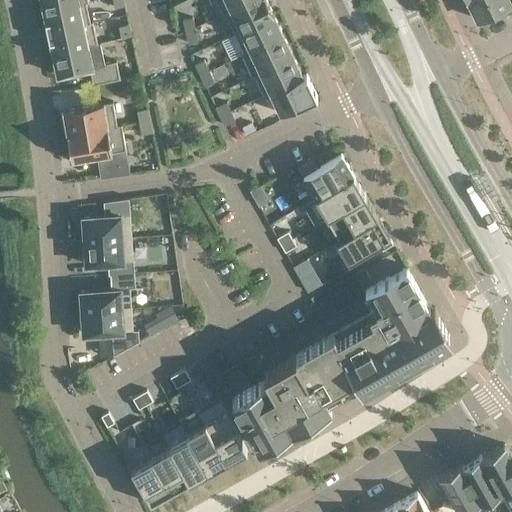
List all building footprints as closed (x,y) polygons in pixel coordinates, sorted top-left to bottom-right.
[(87,0),(41,0),(43,10),(88,0),(87,0)] [(88,0),(43,10),(46,21),(45,21),(47,31),(93,21),(92,21),(90,21),(86,2),(88,1),(88,0)] [(215,0),(222,13),(249,0),(215,0)] [(249,0),(222,13),(223,14),(225,13),(234,33),(273,14),(266,0),(249,0)] [(508,0),(468,0),(478,19),(510,4),(508,0)] [(273,14),(234,33),(244,52),(241,53),(242,54),(283,35),(273,14)] [(193,17),(183,19),(185,31),(195,29),(193,17)] [(93,21),(47,31),(49,41),(50,41),(52,52),(97,43),(93,21)] [(129,24),(119,26),(121,37),(131,35),(129,24)] [(195,29),(185,31),(188,42),(198,40),(195,29)] [(283,35),(242,54),(252,75),(293,55),(283,35)] [(97,43),(52,52),(57,74),(89,67),(93,84),(120,78),(116,60),(104,63),(100,42),(97,43)] [(293,55),(252,75),(252,76),(254,75),(264,94),(307,74),(306,73),(302,75),(293,55)] [(204,59),(195,63),(200,74),(209,70),(204,59)] [(209,70),(200,74),(205,85),(214,81),(209,70)] [(307,74),(264,94),(264,95),(271,92),(280,113),(317,95),(307,74)] [(63,109),(67,134),(107,127),(117,126),(113,101),(63,109)] [(226,101),(215,106),(220,115),(230,110),(226,101)] [(147,108),(137,110),(140,122),(149,120),(147,108)] [(230,110),(220,115),(224,124),(235,119),(230,110)] [(149,120),(140,122),(142,134),(152,131),(149,120)] [(251,122),(243,126),(246,134),(255,130),(251,122)] [(126,150),(122,125),(117,126),(107,127),(67,134),(71,159),(126,150)] [(305,175),(303,175),(315,196),(353,174),(341,153),(317,167),(305,175)] [(313,158),(299,164),(305,175),(317,167),(313,158)] [(353,174),(315,196),(327,217),(365,194),(353,174)] [(260,185),(249,189),(258,205),(268,199),(260,185)] [(340,237),(378,215),(365,194),(327,217),(340,237)] [(82,216),(84,240),(132,236),(129,197),(103,201),(104,214),(82,216)] [(378,215),(336,239),(348,260),(378,242),(388,237),(390,236),(378,215)] [(287,231),(277,237),(281,244),(291,238),(287,231)] [(132,236),(84,240),(85,248),(81,248),(82,261),(86,261),(86,264),(107,262),(108,274),(109,274),(134,272),(132,236)] [(388,237),(378,242),(383,250),(393,244),(388,237)] [(285,252),(295,245),(291,238),(281,244),(285,252)] [(358,383),(362,389),(453,338),(435,306),(430,309),(406,266),(365,289),(376,308),(264,371),(268,377),(232,397),(259,447),(331,406),(328,400),(358,383)] [(364,267),(355,272),(361,282),(370,277),(364,267)] [(131,308),(130,287),(135,287),(134,272),(109,274),(110,288),(80,290),(81,312),(131,308)] [(159,316),(146,323),(152,333),(180,317),(172,304),(157,312),(159,316)] [(81,312),(83,333),(111,331),(113,355),(139,340),(138,329),(133,329),(131,308),(81,312)] [(255,354),(246,359),(252,369),(261,364),(255,354)] [(184,368),(177,372),(183,382),(190,378),(184,368)] [(177,372),(170,376),(176,386),(183,382),(177,372)] [(147,389),(140,393),(145,403),(152,399),(147,389)] [(140,393),(133,397),(138,407),(145,403),(140,393)] [(198,408),(179,419),(187,433),(186,433),(188,436),(208,471),(227,460),(205,422),(198,408)] [(108,411),(101,415),(107,425),(114,421),(108,411)] [(205,422),(227,460),(247,449),(225,411),(205,422)] [(169,446),(189,482),(208,471),(188,436),(169,446)] [(502,492),(501,492),(510,509),(511,507),(511,457),(504,443),(482,456),(481,456),(502,492)] [(169,446),(151,457),(170,492),(189,482),(169,446)] [(480,502),(481,504),(501,492),(502,492),(481,456),(482,456),(482,454),(462,465),(461,466),(481,502),(480,502)] [(151,457),(131,468),(150,503),(170,492),(151,457)] [(452,499),(459,511),(463,511),(480,502),(481,502),(461,466),(462,465),(461,464),(439,476),(448,492),(452,499)] [(429,511),(417,491),(396,503),(401,511),(429,511)] [(442,505),(452,499),(448,492),(438,498),(442,505)] [(401,511),(396,503),(379,511),(401,511)]
